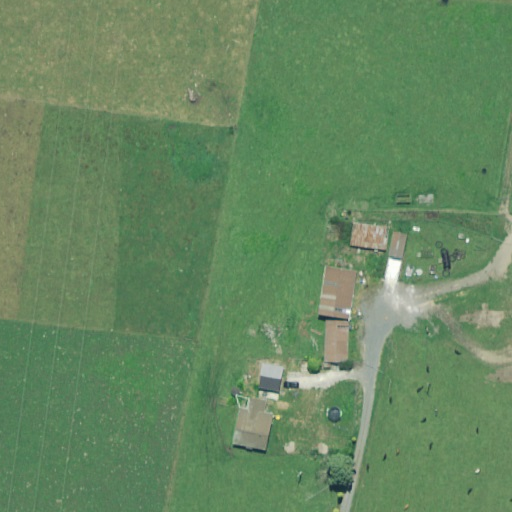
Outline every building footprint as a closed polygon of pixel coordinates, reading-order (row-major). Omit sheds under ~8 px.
[(390,228),(356,224),(354,247),(388,251),(390,228)] [(406,256),(392,254),(387,279),(401,281),(406,256)] [(360,273),(328,268),(321,316),(353,321),(360,273)] [(351,326),(328,325),(326,363),(349,364),(351,326)] [(293,386),(294,360),(273,359),(272,385),(293,386)] [(268,385),(268,370),(260,370),(259,384),(268,385)] [(269,402),(245,397),(236,445),(269,451),(276,415),(266,413),(269,402)]
